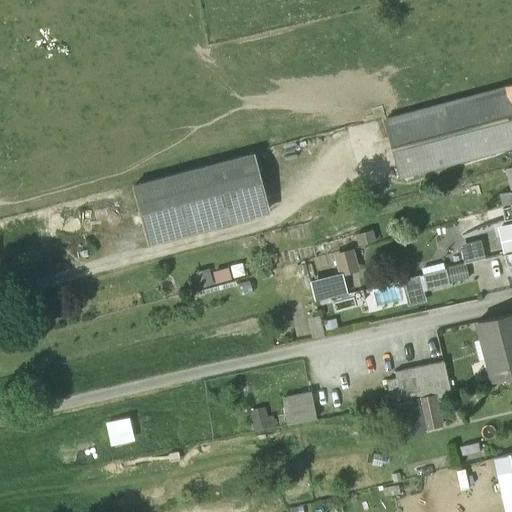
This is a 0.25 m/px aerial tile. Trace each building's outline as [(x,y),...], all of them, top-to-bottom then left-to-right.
[(509,109),(504,85),(383,117),(400,176),(511,145),(511,134),(507,110),(509,109)] [(250,153),(134,184),(149,242),(265,211),(250,153)] [(460,246),(465,264),(490,258),(485,240),(460,246)] [(349,249),(333,253),(338,274),(354,270),(349,249)] [(469,281),(465,264),(438,271),(442,287),(469,281)] [(511,314),(511,312),(476,321),(492,381),(511,376),(511,314)] [(443,360),(394,370),(400,401),(450,390),(443,360)] [(309,390),(283,396),(289,424),(315,418),(309,390)] [(110,445),(132,440),(127,416),(104,421),(110,445)] [(511,511),(511,453),(491,458),(503,511),(511,511)]
